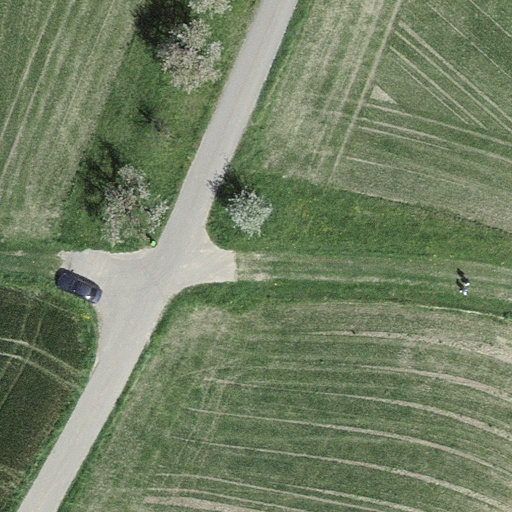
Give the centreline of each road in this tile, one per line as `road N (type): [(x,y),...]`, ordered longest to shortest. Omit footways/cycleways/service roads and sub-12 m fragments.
road 1 (residential): [(277,0),(158,276),(41,511)]
road 2 (track): [(158,276),(448,269),(511,290)]
